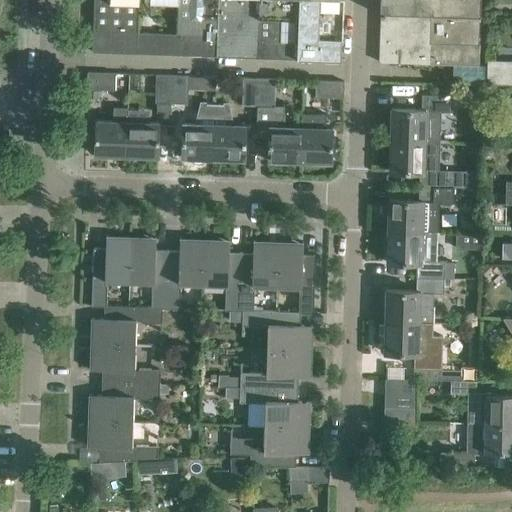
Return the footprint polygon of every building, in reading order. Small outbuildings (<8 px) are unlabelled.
[(136,32),(136,0),(94,0),(92,51),(135,53),(136,32)] [(176,33),(177,0),(136,0),(136,32),(176,33)] [(216,56),(217,0),(177,0),(176,33),(175,54),(216,56)] [(257,57),(258,0),(217,0),(216,56),(257,57)] [(297,58),(298,0),(258,0),(257,57),(297,58)] [(298,0),(297,58),(341,60),(343,0),(298,0)] [(429,39),(430,0),(380,0),(380,37),(429,39)] [(430,0),(429,39),(429,41),(428,63),(478,65),(480,15),(480,0),(430,0)] [(175,54),(176,33),(136,32),(135,53),(175,54)] [(429,41),(429,39),(380,37),(379,61),(428,63),(429,41)] [(511,61),(487,61),(487,82),(511,82),(511,61)] [(115,89),(115,72),(87,71),(87,88),(115,89)] [(171,102),(172,74),(156,74),(155,102),(157,102),(171,102)] [(171,102),(188,103),(189,75),(172,74),(171,102)] [(259,94),(260,77),(243,77),(242,94),(259,94)] [(259,94),(257,130),(269,131),(268,160),(269,160),(269,156),(299,157),(300,126),(283,126),(284,105),(274,105),(275,78),(260,77),(259,94)] [(315,96),(343,98),(344,81),(316,80),(315,96)] [(477,98),(477,86),(460,86),(460,97),(477,98)] [(396,109),(395,139),(425,140),(426,110),(451,111),(451,95),(422,94),(421,109),(391,108),(391,109),(396,109)] [(157,102),(157,112),(171,113),(171,102),(157,102)] [(205,159),(206,158),(211,158),(211,154),(214,102),(201,102),(197,122),(183,122),(182,157),(190,157),(191,159),(192,160),(194,161),(195,161),(196,162),(198,162),(200,162),(201,162),(203,161),(204,160),(205,159)] [(245,124),(231,123),(228,102),(214,102),(211,154),(243,155),(243,159),(244,159),(245,124)] [(125,155),(127,121),(96,120),(95,154),(125,155)] [(127,121),(125,155),(158,156),(159,122),(127,121)] [(300,126),(299,157),(330,157),(330,162),(331,162),(332,127),(300,126)] [(425,140),(395,139),(394,169),(390,169),(390,171),(420,171),(419,186),(447,187),(448,171),(424,170),(425,140)] [(447,202),(447,187),(419,186),(419,199),(389,198),(389,200),(393,200),(392,229),(421,231),(422,229),(422,202),(447,202)] [(417,262),(416,276),(444,277),(444,260),(435,259),(437,230),(422,229),(421,231),(392,229),(388,229),(387,261),(417,262)] [(456,232),(455,248),(480,249),(481,233),(456,232)] [(91,305),(104,306),(106,305),(107,279),(130,280),(131,240),(106,239),(106,248),(93,247),(91,305)] [(152,281),(151,306),(163,307),(165,307),(167,250),(156,249),(156,240),(131,240),(130,280),(152,281)] [(182,282),(204,283),(205,242),(179,241),(179,250),(167,250),(165,307),(181,308),(182,282)] [(205,242),(204,283),(226,284),(225,309),(228,309),(239,310),(241,252),(229,252),(229,243),(205,242)] [(253,310),(253,309),(254,284),(277,285),(278,244),(253,244),(253,252),(241,252),(239,310),(241,310),(253,310)] [(299,286),(298,311),(300,312),(313,313),(315,255),(303,254),(303,245),(278,244),(277,285),(299,286)] [(444,277),(416,276),(416,290),(386,289),(386,290),(390,290),(389,320),(433,322),(434,293),(443,293),(444,277)] [(95,317),(94,343),(136,344),(137,321),(163,322),(163,307),(151,306),(106,305),(104,306),(104,318),(95,317)] [(239,310),(228,309),(228,319),(241,319),(241,310),(239,310)] [(268,326),(267,349),(308,350),(309,325),(300,324),(300,312),(298,311),(253,309),(253,310),(241,310),(241,319),(241,325),(268,326)] [(417,379),(451,380),(461,380),(461,365),(441,365),(441,352),(432,351),(433,322),(389,320),(385,320),(384,352),(414,353),(413,379),(417,379)] [(102,369),(102,382),(160,384),(161,368),(135,367),(136,344),(94,343),(93,369),(102,369)] [(240,377),(240,387),(298,388),(298,376),(307,376),(308,350),(267,349),(266,373),(241,372),(240,377)] [(226,386),(240,387),(240,377),(226,376),(226,386)] [(417,379),(413,379),(390,378),(389,392),(416,393),(417,379)] [(476,380),(461,380),(451,380),(451,393),(476,393),(476,380)] [(91,420),(133,421),(134,398),(160,399),(160,384),(102,382),(101,394),(92,394),(91,420)] [(247,425),(264,425),(305,427),(306,401),(297,401),(298,388),(240,387),(226,386),(225,396),(240,397),(239,402),(247,402),(247,425)] [(416,407),(416,393),(389,392),(389,406),(416,407)] [(511,394),(485,394),(485,422),(511,422),(511,394)] [(415,422),(416,407),(389,406),(389,421),(415,422)] [(152,459),(157,458),(158,445),(132,444),(133,421),(91,420),(91,446),(99,446),(99,461),(139,459),(152,459)] [(415,422),(389,421),(388,435),(415,436),(415,422)] [(511,422),(485,422),(467,421),(466,452),(440,451),(440,464),(474,465),(474,453),(485,453),(485,451),(511,451),(511,422)] [(305,427),(264,425),(263,448),(252,448),(252,438),(230,437),(230,453),(250,454),(250,464),(290,466),(295,466),(296,452),(304,453),(305,427)] [(230,457),(231,478),(248,477),(247,456),(230,457)] [(139,473),(153,472),(152,459),(139,459),(139,473)] [(290,480),(329,481),(329,467),(295,466),(290,466),(290,480)]
